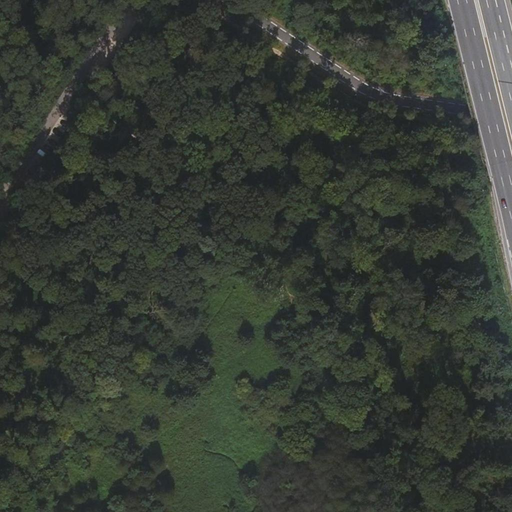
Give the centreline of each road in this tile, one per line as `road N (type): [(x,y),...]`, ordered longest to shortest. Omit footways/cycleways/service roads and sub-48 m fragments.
road 1 (unclassified): [(226,0),(375,96),(511,120)]
road 2 (track): [(126,0),(0,194)]
road 3 (trunk): [(461,0),(511,206)]
